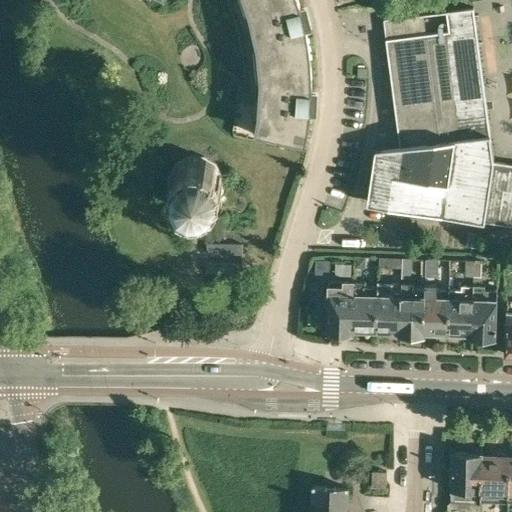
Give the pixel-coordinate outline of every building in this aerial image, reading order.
[(227,0),(234,20),(236,26),(239,39),(242,52),(243,63),(244,75),(244,86),(238,85),(237,95),(237,101),(236,109),(235,116),(232,129),(232,131),(233,133),(234,134),(235,134),(236,134),(283,145),(284,139),(305,144),(307,134),(308,124),(309,118),(310,110),(314,110),(316,91),(312,91),(312,80),(311,72),(311,63),(310,56),(309,49),(308,42),(307,35),(306,27),(310,26),(305,9),(302,10),(300,4),(298,0),(227,0)] [(473,7),(383,19),(399,145),(375,149),(366,202),(417,209),(511,223),(511,164),(493,161),(473,7)] [(168,175),(168,183),(168,190),(175,203),(188,210),(196,210),(203,210),(205,209),(216,204),(224,189),(224,183),(224,177),(217,164),(215,163),(205,156),(188,156),(177,162),(168,175)] [(207,250),(207,253),(223,253),(242,254),(242,243),(223,243),(207,242),(207,250)] [(356,257),(355,268),(366,268),(366,257),(356,257)] [(378,267),(402,269),(402,259),(378,258),(378,267)] [(316,272),(330,273),(330,260),(316,259),(316,272)] [(412,260),(402,259),(402,269),(401,279),(411,279),(412,260)] [(425,259),(424,276),(437,277),(438,259),(425,259)] [(474,276),(475,260),(473,260),(467,260),(466,276),(474,276)] [(483,260),(475,260),(474,276),(482,277),(483,260)] [(208,262),(207,273),(223,273),(241,273),(241,262),(223,262),(208,262)] [(328,329),(352,330),(354,279),(330,278),(328,329)] [(354,279),(352,330),(376,331),(378,285),(377,285),(377,283),(365,283),(365,279),(354,279)] [(378,285),(376,331),(400,332),(402,281),(391,280),(391,285),(378,285)] [(402,281),(400,332),(423,333),(426,282),(425,282),(425,294),(413,294),(414,281),(402,281)] [(426,282),(423,333),(447,334),(449,287),(437,286),(437,282),(426,282)] [(449,287),(447,334),(471,335),(474,284),(462,283),(462,287),(449,287)] [(474,284),(471,335),(495,336),(497,289),(484,288),(484,284),(474,284)] [(453,451),(451,498),(451,502),(449,503),(449,508),(451,511),(470,511),(479,511),(480,500),(481,455),(481,452),(453,451)] [(481,455),(480,500),(508,501),(510,456),(481,455)] [(372,486),(386,487),(386,482),(386,472),(386,471),(372,470),(372,486)] [(0,511),(19,511),(1,480),(0,480),(0,511)] [(348,510),(348,494),(348,487),(327,486),(313,486),(312,508),(311,508),(310,511),(348,511),(349,511),(349,510),(348,510)]
